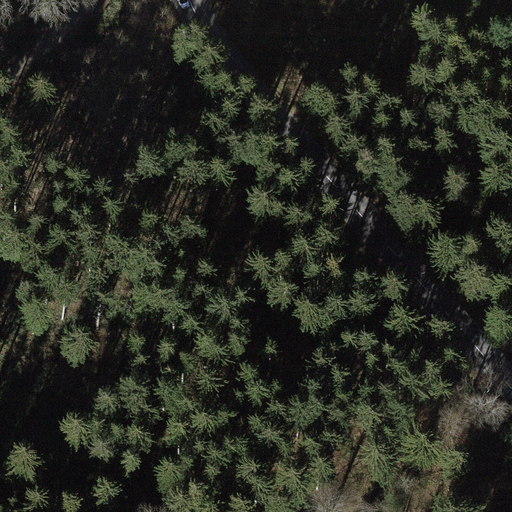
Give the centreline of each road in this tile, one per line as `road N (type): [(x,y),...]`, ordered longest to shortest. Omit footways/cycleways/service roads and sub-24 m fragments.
road 1 (secondary): [(189,0),(275,117),(511,389)]
road 2 (track): [(89,0),(0,80)]
